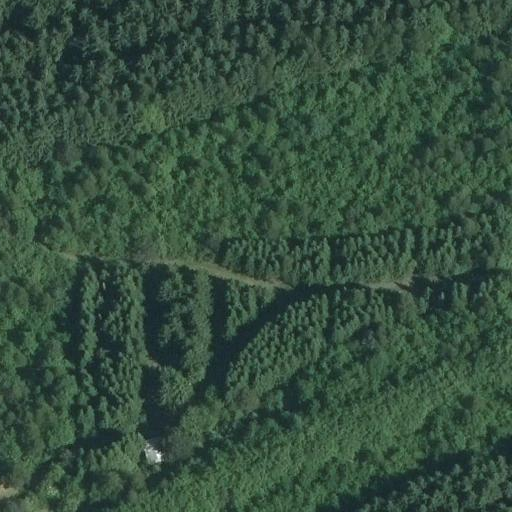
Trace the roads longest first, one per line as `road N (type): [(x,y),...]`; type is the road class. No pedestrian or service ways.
road 1 (track): [(0,237),(302,293),(243,338),(183,410),(152,429)]
road 2 (track): [(302,293),(511,280)]
road 3 (track): [(152,429),(72,450),(6,511)]
road 4 (track): [(152,429),(158,265)]
